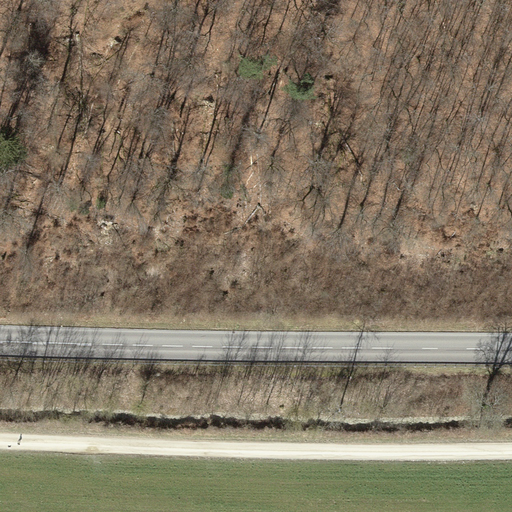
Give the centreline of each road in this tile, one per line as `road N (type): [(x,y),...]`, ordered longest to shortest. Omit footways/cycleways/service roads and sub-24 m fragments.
road 1 (track): [(0,440),(511,450)]
road 2 (tertiary): [(511,348),(0,340)]
